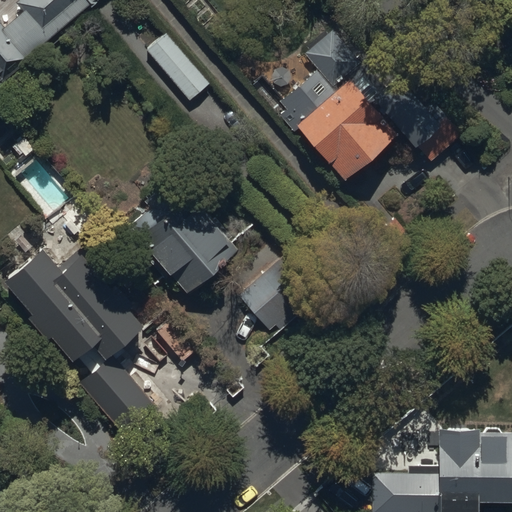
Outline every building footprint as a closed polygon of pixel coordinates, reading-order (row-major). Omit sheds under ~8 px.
[(0,75),(86,0),(16,0),(23,7),(3,25),(0,22),(0,75)] [(287,105),(280,111),(295,129),(301,123),(343,171),(396,126),(375,101),(379,97),(430,156),(460,130),(402,63),(382,81),(332,25),(304,50),(317,65),(280,97),(287,105)] [(166,29),(146,46),(189,97),(209,80),(166,29)] [(139,230),(186,285),(236,242),(226,230),(228,228),(191,185),(139,230)] [(249,281),(238,291),(269,326),(319,282),(278,235),(238,269),(249,281)] [(59,261),(41,240),(5,272),(33,305),(28,309),(48,333),(52,329),(71,350),(91,334),(103,348),(136,320),(142,327),(170,303),(151,281),(134,296),(85,239),(59,261)] [(110,351),(79,377),(127,434),(158,407),(110,351)] [(370,464),(370,507),(511,507),(511,425),(436,425),(436,464),(370,464)] [(0,511),(13,511),(0,497),(0,511)]
